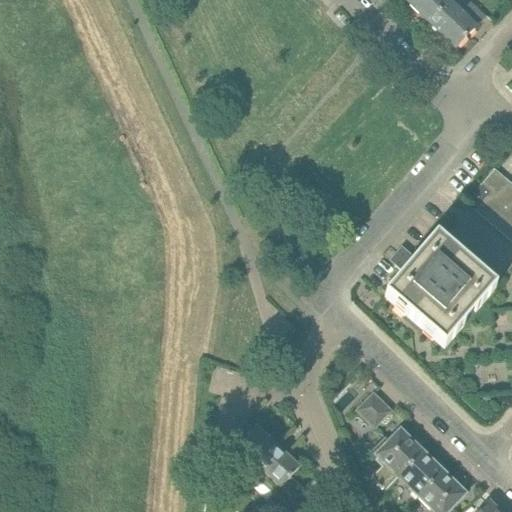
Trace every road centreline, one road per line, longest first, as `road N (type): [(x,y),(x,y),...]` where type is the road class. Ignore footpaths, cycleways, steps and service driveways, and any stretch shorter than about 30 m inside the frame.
road 1 (residential): [(337,315),(326,297),(331,278),(452,137),(468,101)]
road 2 (residential): [(357,511),(303,381),(337,315)]
road 3 (residential): [(482,458),(337,315)]
road 4 (residential): [(468,101),(436,88),(351,0)]
